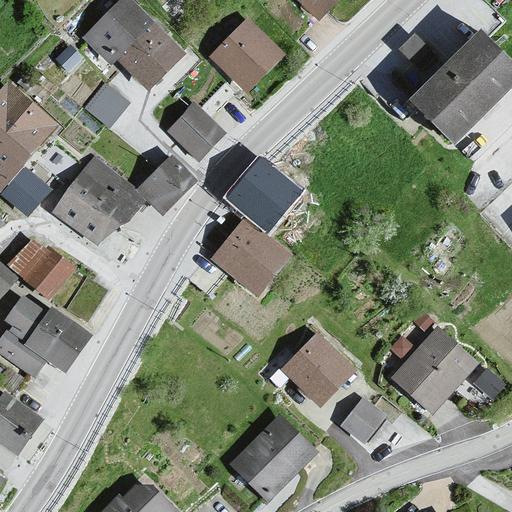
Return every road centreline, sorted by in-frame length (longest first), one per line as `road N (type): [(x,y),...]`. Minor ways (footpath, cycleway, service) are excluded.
road 1 (tertiary): [(145,298),(214,182),(405,0)]
road 2 (tertiary): [(24,511),(145,298)]
road 3 (residential): [(324,511),(511,433)]
road 4 (residential): [(145,298),(48,226),(33,222),(0,236)]
